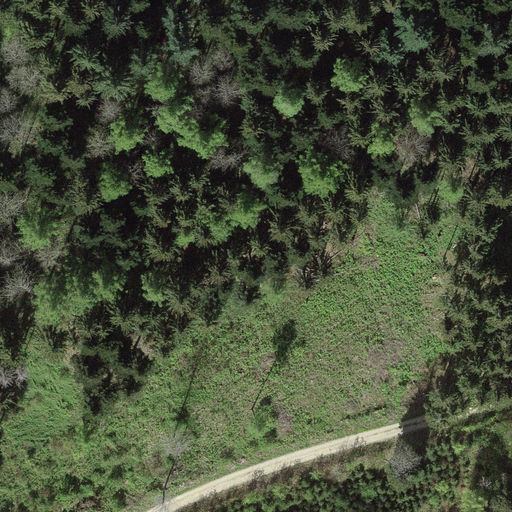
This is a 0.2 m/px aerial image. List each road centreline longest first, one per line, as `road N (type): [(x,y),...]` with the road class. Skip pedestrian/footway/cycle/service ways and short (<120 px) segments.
road 1 (track): [(0,336),(55,290),(337,173),(511,72)]
road 2 (track): [(159,511),(286,459),(511,394)]
